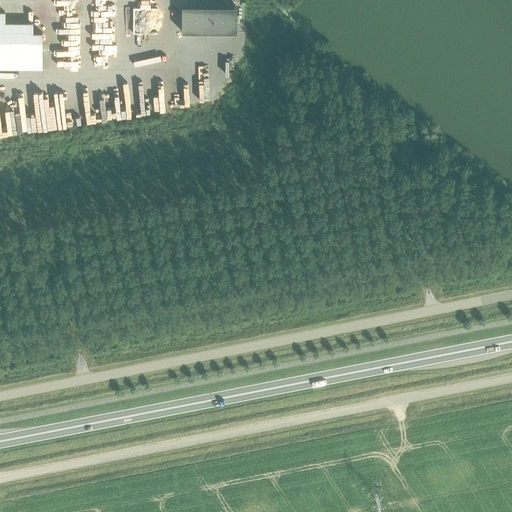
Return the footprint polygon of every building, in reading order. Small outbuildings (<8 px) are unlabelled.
[(68,1),(59,1),(59,0),(51,0),(52,13),(68,13),(68,1)] [(78,3),(79,14),(97,13),(97,2),(78,3)] [(253,8),(198,8),(198,34),(252,34),(253,8)] [(0,68),(43,69),(43,33),(34,33),(34,22),(6,22),(6,11),(0,11),(0,68)] [(136,11),(137,21),(145,21),(145,11),(136,11)] [(66,42),(62,58),(68,60),(73,44),(66,42)] [(139,58),(147,57),(146,49),(138,50),(139,58)]
